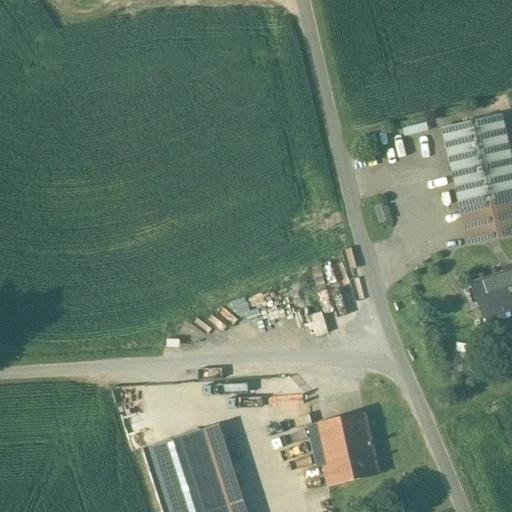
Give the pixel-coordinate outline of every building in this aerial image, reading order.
[(511,170),(500,116),(439,130),(458,210),(490,203),(511,197),(511,170)] [(511,197),(490,203),(496,227),(511,223),(511,197)] [(385,207),(374,211),(379,224),(389,220),(385,207)] [(511,270),(511,273),(471,288),(486,331),(511,322),(511,265),(510,266),(511,270)] [(362,415),(312,427),(326,487),(376,476),(362,415)] [(245,511),(217,426),(200,431),(226,511),(245,511)] [(226,511),(200,431),(140,450),(159,511),(226,511)]
